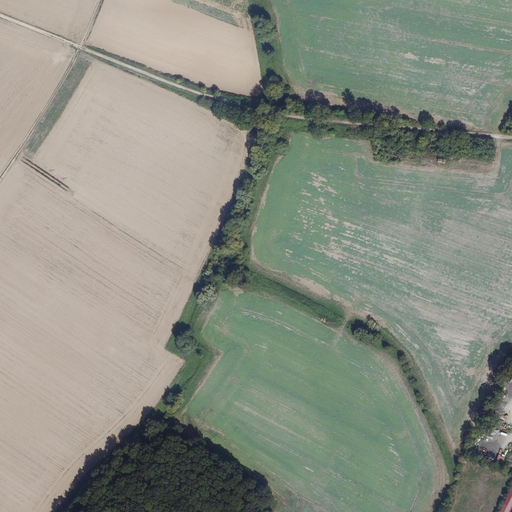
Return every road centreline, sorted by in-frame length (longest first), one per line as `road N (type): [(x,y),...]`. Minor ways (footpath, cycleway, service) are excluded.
road 1 (track): [(511,136),(245,107),(0,15)]
road 2 (track): [(101,0),(0,181)]
